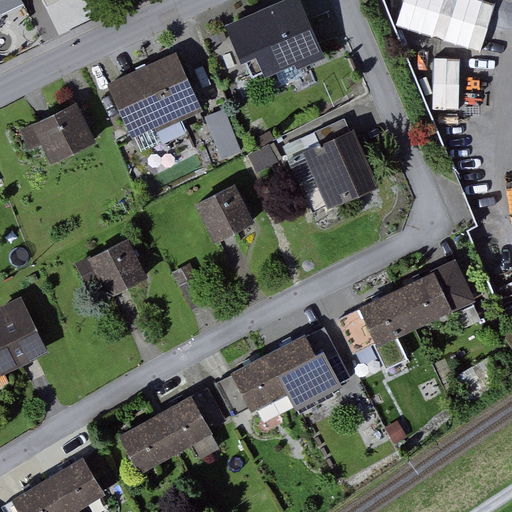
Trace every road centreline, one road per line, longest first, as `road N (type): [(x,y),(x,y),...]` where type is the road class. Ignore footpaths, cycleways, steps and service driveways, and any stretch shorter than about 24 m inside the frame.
road 1 (residential): [(355,0),(449,219),(0,466)]
road 2 (residential): [(202,0),(0,93)]
